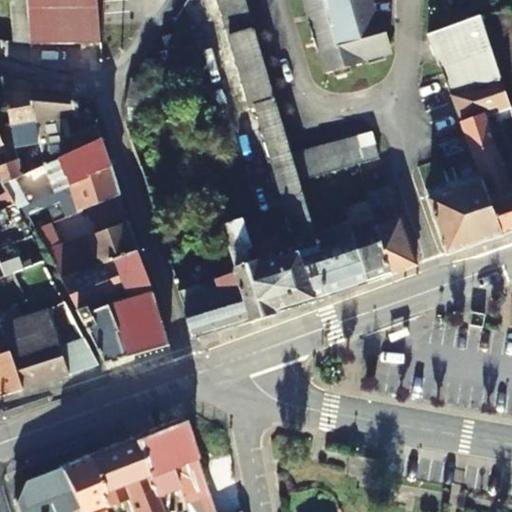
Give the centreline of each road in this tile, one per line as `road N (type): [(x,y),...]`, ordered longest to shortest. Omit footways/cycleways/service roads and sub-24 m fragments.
road 1 (residential): [(193,374),(100,82)]
road 2 (tertiary): [(511,445),(287,404),(232,361)]
road 3 (tertiary): [(232,361),(444,285)]
road 4 (tertiary): [(0,444),(193,374)]
road 5 (residential): [(389,114),(329,112),(305,97),(271,0)]
road 6 (residential): [(389,114),(444,285)]
road 7 (residential): [(232,361),(261,511)]
